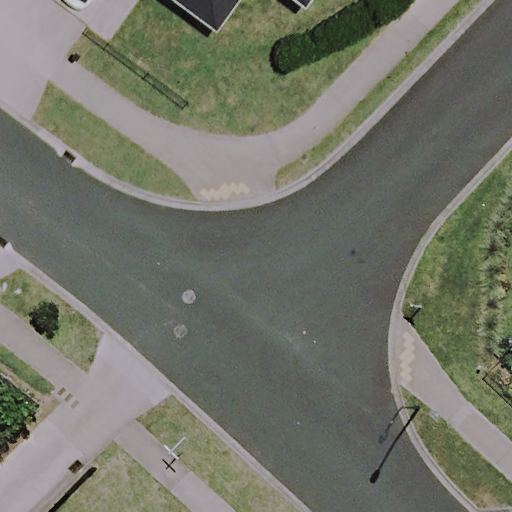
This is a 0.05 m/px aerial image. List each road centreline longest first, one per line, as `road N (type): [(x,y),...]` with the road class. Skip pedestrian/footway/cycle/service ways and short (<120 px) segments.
road 1 (residential): [(222,356),(511,57)]
road 2 (residential): [(0,184),(222,356)]
road 3 (residential): [(222,356),(399,511)]
